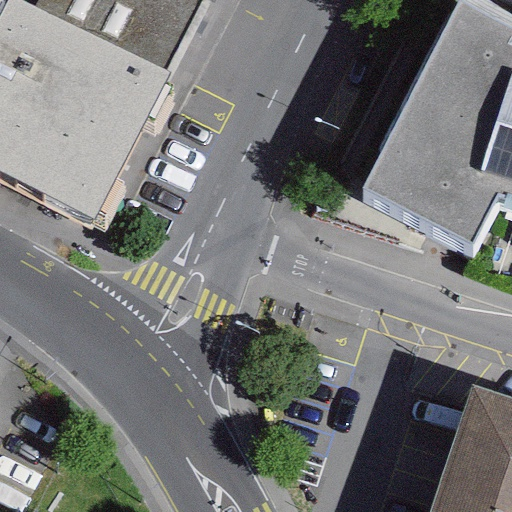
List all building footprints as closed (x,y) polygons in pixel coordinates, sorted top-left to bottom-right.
[(182,0),(43,0),(28,29),(163,104),(214,17),(182,0)] [(182,0),(214,17),(222,0),(182,0)] [(0,38),(9,22),(0,17),(0,38)] [(9,22),(0,38),(0,201),(88,248),(163,104),(28,29),(9,22)] [(511,45),(464,22),(368,211),(479,267),(506,215),(511,216),(511,45)] [(511,511),(511,415),(477,405),(443,511),(511,511)]
